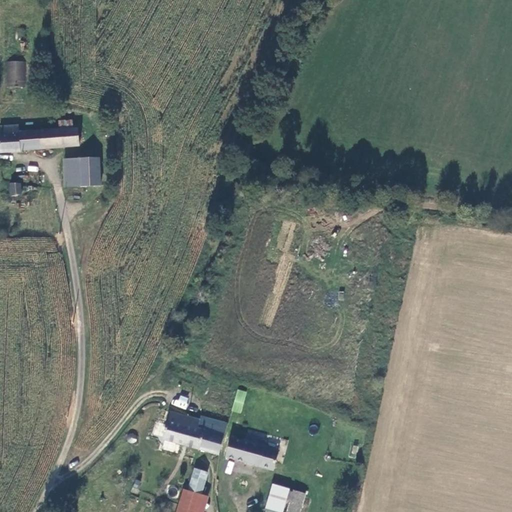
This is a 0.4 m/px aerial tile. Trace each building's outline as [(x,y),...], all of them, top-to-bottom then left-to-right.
[(25,87),(26,61),(7,60),(6,86),(25,87)] [(0,134),(0,151),(80,146),(79,129),(18,134),(18,127),(0,129),(1,135),(0,134)] [(102,159),(80,160),(80,188),(102,188),(102,159)] [(80,188),(80,160),(66,160),(66,188),(80,188)] [(10,184),(10,195),(21,195),(21,184),(10,184)] [(236,389),(232,412),(242,413),(246,391),(236,389)] [(185,409),(189,398),(178,394),(173,405),(185,409)] [(163,440),(220,456),(226,437),(201,430),(204,419),(187,414),(172,410),(163,440)] [(230,423),(205,415),(204,419),(201,430),(226,437),(230,423)] [(138,435),(134,434),(130,436),(129,440),(132,443),(136,443),(139,440),(138,435)] [(273,472),(278,452),(264,448),(266,442),(244,436),(242,443),(231,439),(225,459),(273,472)] [(225,473),(231,474),(234,462),(228,460),(225,473)] [(197,470),(191,491),(201,494),(208,473),(197,470)] [(272,483),(264,509),(274,511),(299,511),(305,492),(272,483)] [(191,491),(186,490),(179,511),(200,511),(205,496),(201,494),(191,491)]
